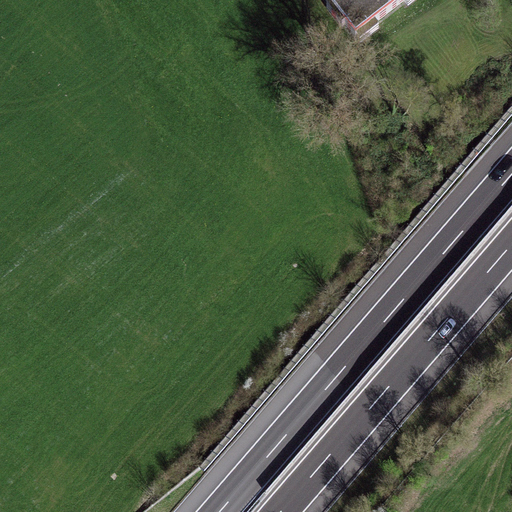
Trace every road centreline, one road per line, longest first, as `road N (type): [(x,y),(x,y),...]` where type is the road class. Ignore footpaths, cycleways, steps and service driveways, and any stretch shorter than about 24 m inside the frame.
road 1 (motorway): [(511,172),(218,511)]
road 2 (motorway): [(282,511),(511,246)]
